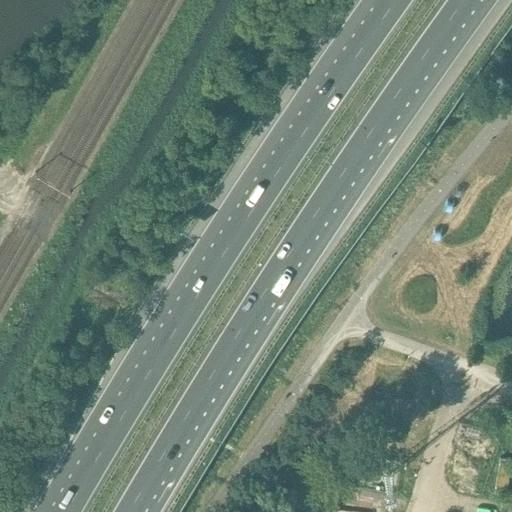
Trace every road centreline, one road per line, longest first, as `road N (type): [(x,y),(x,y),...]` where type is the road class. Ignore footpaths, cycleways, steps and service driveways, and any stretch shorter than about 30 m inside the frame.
road 1 (trunk): [(130,511),(336,183),(466,0)]
road 2 (trunk): [(393,0),(294,142),(63,511)]
road 3 (track): [(8,201),(112,0)]
road 4 (unclassified): [(343,321),(511,385)]
